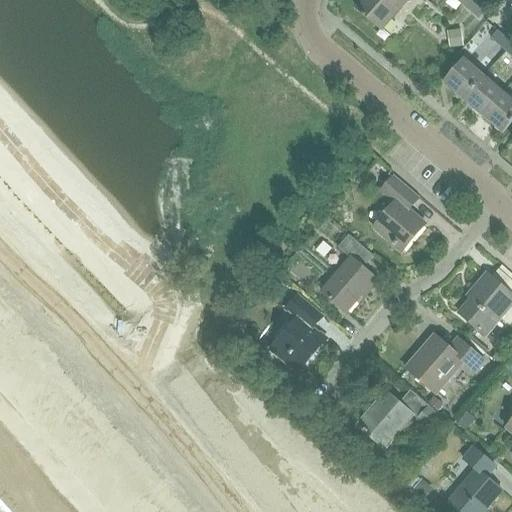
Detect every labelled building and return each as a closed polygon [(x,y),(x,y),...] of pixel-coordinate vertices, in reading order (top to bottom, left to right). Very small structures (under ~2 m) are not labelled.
[(363,0),(357,8),(363,14),(362,15),(366,18),(367,17),(382,30),(408,0),(363,0)] [(470,0),(456,0),(480,19),(485,13),(470,0)] [(463,47),(461,32),(450,34),(452,48),(463,47)] [(492,39),(507,53),(511,47),(511,44),(498,32),(492,39)] [(495,53),(486,72),(498,78),(508,59),(495,53)] [(465,102),(484,80),(464,63),(445,85),(465,102)] [(465,102),(483,118),(502,96),(484,80),(465,102)] [(511,104),(502,96),(483,118),(503,135),(511,123),(511,104)] [(405,255),(428,228),(410,213),(419,202),(394,180),(382,194),(396,206),(375,230),(405,255)] [(371,294),(380,283),(365,270),(375,259),(351,237),(340,251),(352,261),(323,295),(347,316),(368,292),(371,294)] [(487,339),(511,309),(511,297),(488,278),(475,293),(479,296),(461,317),(487,339)] [(300,376),(329,343),(315,330),(323,320),(299,299),(287,313),(298,322),(272,352),(300,376)] [(477,375),(486,364),(459,341),(451,351),(436,338),(407,371),(438,397),(465,365),(477,375)] [(501,349),(493,358),(501,365),(509,356),(501,349)] [(506,391),(497,383),(505,374),(495,365),(469,395),(489,412),(506,391)] [(385,452),(414,417),(387,394),(358,429),(385,452)] [(443,404),(435,398),(430,403),(438,410),(443,404)] [(444,443),(453,432),(429,411),(420,422),(444,443)] [(465,431),(475,418),(468,412),(457,424),(465,431)] [(456,511),(485,511),(502,492),(487,480),(496,469),(472,450),(464,460),(477,471),(449,505),(456,511)] [(413,492),(424,501),(433,490),(423,481),(413,492)]
